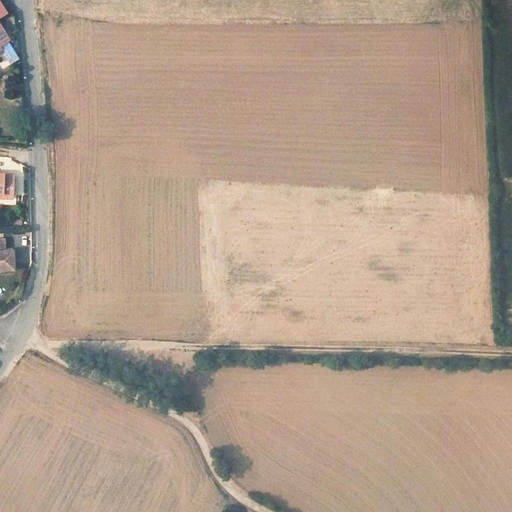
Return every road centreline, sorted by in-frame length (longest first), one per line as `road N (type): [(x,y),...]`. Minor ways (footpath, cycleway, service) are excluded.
road 1 (track): [(35,343),(511,351)]
road 2 (residential): [(24,332),(42,218),(28,0)]
road 3 (track): [(24,332),(45,353),(176,415),(196,432),(231,490),(271,511)]
